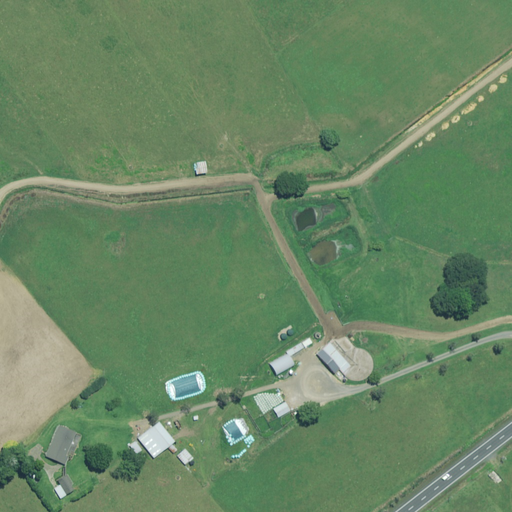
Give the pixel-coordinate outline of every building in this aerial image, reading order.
[(206,173),(205,161),(194,163),(196,174),(206,173)] [(312,343),(309,338),(286,352),(289,356),(312,343)] [(349,366),(329,343),(316,354),(333,374),(339,369),(342,372),(349,366)] [(294,365),(287,354),(269,364),(276,375),(294,365)] [(290,411),(286,402),(273,409),(278,418),(290,411)] [(174,442),(158,422),(138,438),(153,458),(174,442)] [(75,433),(58,426),(45,456),(64,465),(67,458),(65,457),(75,433)] [(142,450),(135,442),(130,446),(136,455),(142,450)] [(177,450),(173,445),(170,448),(185,465),(193,458),(182,446),(177,450)] [(75,489),(66,475),(57,480),(60,485),(53,489),(60,502),(64,499),(62,497),(75,489)]
